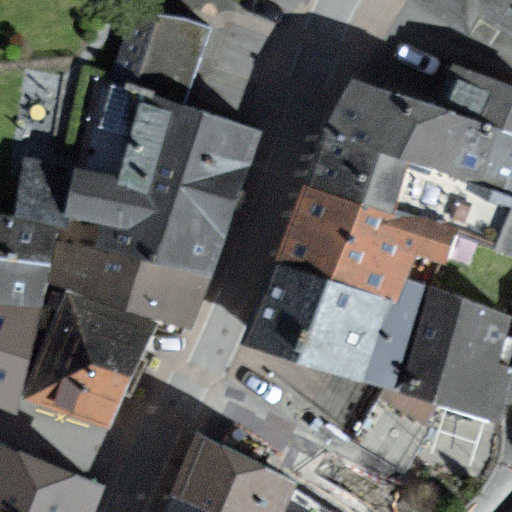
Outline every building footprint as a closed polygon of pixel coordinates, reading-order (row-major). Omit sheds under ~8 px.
[(511,0),(423,0),(511,56),(511,0)] [(103,224),(97,248),(202,277),(204,269),(243,128),(175,109),(197,32),(137,15),(122,70),(147,77),(117,183),(31,159),(24,184),(14,217),(43,225),(57,229),(62,213),(103,224)] [(511,88),(454,69),(437,117),(488,134),(511,142),(511,88)] [(335,82),(317,134),(397,162),(431,173),(450,180),(470,187),(488,134),(437,117),(335,82)] [(317,134),(298,189),(378,217),(397,162),(317,134)] [(511,142),(488,134),(470,187),(511,201),(511,200),(511,142)] [(423,232),(378,217),(298,189),(279,244),(270,269),(376,305),(384,308),(392,282),(403,252),(430,261),(439,237),(423,232)] [(511,253),(511,200),(511,201),(496,248),(511,253)] [(33,282),(39,248),(43,225),(14,217),(0,215),(0,303),(28,309),(33,282)] [(188,324),(202,277),(97,248),(57,237),(44,284),(188,324)] [(384,308),(376,305),(270,269),(246,339),(351,375),(395,390),(428,294),(392,282),(384,308)] [(488,368),(504,320),(428,294),(395,390),(491,423),(507,374),(488,368)] [(102,424),(123,372),(142,326),(71,297),(31,395),(51,403),(102,424)] [(28,309),(0,303),(0,396),(12,399),(18,366),(28,309)] [(191,439),(165,500),(193,511),(273,511),(287,479),(191,439)] [(35,471),(0,460),(0,511),(77,511),(86,487),(35,471)] [(193,511),(165,500),(160,511),(193,511)]
